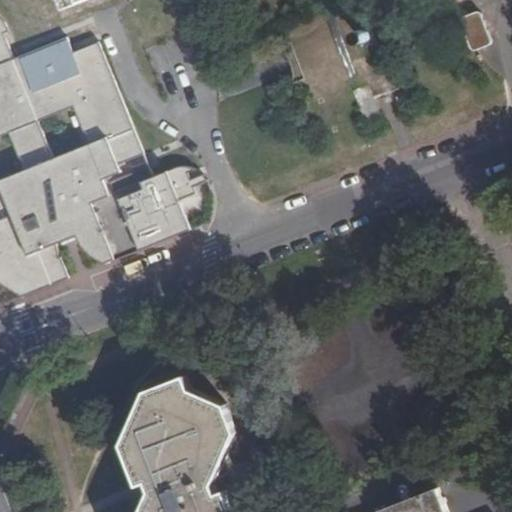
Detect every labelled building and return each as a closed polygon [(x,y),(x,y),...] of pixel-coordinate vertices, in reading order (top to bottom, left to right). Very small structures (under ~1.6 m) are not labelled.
[(0,10),(0,47),(19,94),(0,101),(0,287),(20,300),(67,282),(58,261),(59,261),(56,247),(76,240),(78,245),(82,250),(85,255),(92,262),(98,266),(103,268),(191,235),(180,207),(197,200),(189,180),(197,176),(193,174),(188,173),(183,173),(179,173),(154,182),(147,166),(122,175),(119,170),(145,160),(122,98),(121,96),(117,90),(99,48),(77,57),(71,41),(17,61),(8,36),(13,34),(12,30),(9,24),(6,19),(2,13),(0,10)] [(475,51),(476,51),(491,45),(491,44),(492,43),(493,42),(493,41),(482,12),(481,12),(481,11),(480,11),(479,10),(462,17),(461,17),(460,18),(460,19),(460,20),(460,21),(471,49),(472,50),(473,50),(474,50),(475,51)] [(334,31),(300,40),(312,88),(347,79),(334,31)] [(121,96),(122,98),(103,46),(99,48),(117,90),(121,96)] [(0,101),(19,94),(0,47),(0,101)] [(200,193),(209,190),(207,186),(203,182),(197,184),(200,193)] [(280,350),(329,474),(465,421),(417,297),(280,350)] [(236,511),(231,499),(222,502),(219,492),(211,470),(223,465),(239,431),(228,404),(208,394),(197,398),(192,387),(188,375),(149,389),(140,410),(142,419),(134,421),(124,442),(136,472),(146,469),(150,480),(154,490),(144,511),(236,511)] [(450,511),(440,486),(383,508),(372,511),(450,511)]
